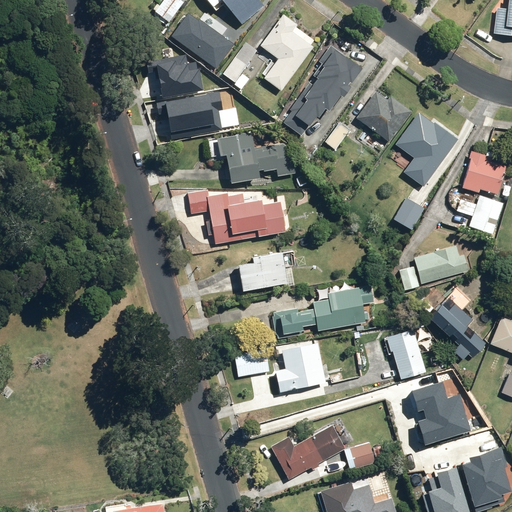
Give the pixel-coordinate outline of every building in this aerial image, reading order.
[(166,23),(184,0),(163,0),(157,8),(154,6),(150,11),(166,23)] [(199,0),(207,8),(214,2),(238,26),(260,5),(255,0),(199,0)] [(511,0),(502,0),(502,10),(492,10),(491,36),(511,36),(511,0)] [(260,76),(262,78),(261,80),(279,92),(312,41),(300,32),(297,37),(289,32),(293,26),(271,11),(250,42),(272,57),(260,76)] [(229,48),(184,19),(167,46),(211,75),(229,48)] [(254,51),(243,43),(221,76),(232,84),(231,86),(239,91),(248,78),(239,72),(254,51)] [(310,124),(360,67),(329,50),(293,114),(310,124)] [(383,100),(371,92),(352,119),(388,143),(409,112),(386,96),(383,100)] [(211,137),(207,104),(163,109),(167,142),(211,137)] [(455,139),(415,112),(391,145),(411,159),(401,173),(421,187),(455,139)] [(348,130),(337,122),(322,143),(333,151),(348,130)] [(247,134),(215,139),(212,140),(214,155),(217,155),(218,157),(221,157),(225,185),(255,180),(254,174),(273,171),(274,177),(292,174),(287,148),(280,143),(250,148),(249,141),(245,142),(245,137),(247,137),(247,134)] [(484,156),(468,152),(459,191),(475,194),(476,191),(495,195),(501,166),(487,162),(489,154),(484,153),(484,156)] [(211,245),(227,242),(226,237),(253,232),(254,237),(254,238),(281,233),(275,204),(256,207),(254,201),(241,204),(239,194),(225,197),(225,194),(205,198),(203,190),(185,193),(189,215),(205,212),(211,245)] [(500,204),(477,196),(474,206),(458,200),(454,211),(456,212),(452,222),(489,235),(500,204)] [(422,211),(405,199),(390,221),(407,233),(422,211)] [(410,261),(412,267),(419,287),(468,271),(463,256),(457,257),(453,247),(410,261)] [(231,267),(236,293),(283,284),(284,288),(294,286),(290,266),(292,265),(290,252),(247,260),(248,264),(231,267)] [(403,291),(419,287),(412,267),(396,272),(403,291)] [(273,313),(277,335),(298,332),(298,327),(312,325),(314,332),(362,325),(361,320),(364,319),(363,310),(359,311),(358,306),(369,304),(369,299),(362,300),(361,287),(324,292),(325,301),(308,304),(310,311),(298,313),(297,309),(273,313)] [(443,313),(435,305),(428,313),(453,337),(469,321),(451,305),(443,313)] [(511,323),(497,318),(486,345),(511,355),(508,361),(511,362),(511,323)] [(382,338),(387,353),(388,352),(398,380),(423,372),(409,330),(382,338)] [(321,384),(313,344),(277,352),(281,369),(269,371),(274,394),(321,384)] [(231,357),(235,377),(267,371),(263,351),(231,357)] [(511,372),(510,371),(499,393),(511,399),(511,372)] [(409,390),(421,444),(469,433),(460,394),(444,398),(441,383),(409,390)] [(353,441),(340,419),(310,437),(313,440),(310,442),(307,438),(290,448),(284,438),(267,449),(286,481),(307,468),(309,471),(316,467),(315,465),(353,441)] [(366,444),(341,451),(347,470),(371,464),(366,444)] [(510,481),(501,447),(471,456),(471,458),(459,461),(472,509),(502,501),(501,497),(510,481)] [(470,511),(456,463),(436,469),(439,480),(423,484),(431,511),(470,511)] [(348,482),(315,492),(321,511),(392,511),(388,499),(371,504),(365,485),(350,490),(348,482)]
